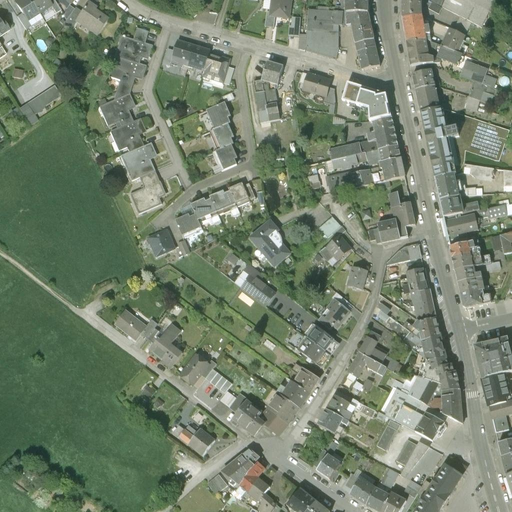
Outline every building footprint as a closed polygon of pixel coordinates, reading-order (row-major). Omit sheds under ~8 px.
[(39,14),(29,0),(20,0),(15,4),(22,15),(27,22),(39,14)] [(45,0),(29,0),(39,14),(50,7),(45,0)] [(61,11),(53,0),(45,0),(50,7),(55,15),(61,11)] [(292,0),(270,0),(271,1),(269,13),(267,13),(265,27),(273,29),(275,17),(290,19),(292,0)] [(344,0),(344,7),(335,7),(335,11),(335,15),(345,15),(368,16),(367,0),(344,0)] [(428,10),(440,16),(442,10),(459,19),(453,31),(464,37),(471,24),(482,30),(496,0),(428,0),(428,2),(431,4),(428,10)] [(422,3),(401,2),(403,21),(422,18),(422,3)] [(97,8),(90,4),(80,17),(78,20),(99,35),(108,21),(94,12),(97,8)] [(70,6),(64,16),(68,22),(74,13),(76,10),(70,6)] [(335,11),(308,10),(307,31),(334,34),(334,27),(335,15),(335,11)] [(80,17),(74,13),(68,22),(64,27),(71,31),(78,20),(80,17)] [(27,22),(22,15),(17,18),(26,31),(31,28),(27,22)] [(335,15),(334,27),(345,27),(345,15),(335,15)] [(368,16),(345,15),(345,27),(351,27),(356,44),(374,40),(368,16)] [(422,18),(403,21),(407,45),(426,41),(430,43),(429,32),(429,28),(423,28),(422,18)] [(1,24),(0,22),(0,59),(7,55),(0,44),(0,38),(10,32),(4,22),(1,24)] [(453,31),(450,30),(442,47),(457,53),(464,37),(453,31)] [(334,34),(307,31),(305,50),(336,58),(338,51),(338,34),(334,34)] [(155,48),(122,38),(116,58),(141,66),(144,57),(152,59),(155,48)] [(374,40),(356,44),(362,71),(380,67),(374,40)] [(430,43),(426,41),(407,45),(411,69),(440,64),(441,60),(457,67),(458,66),(459,66),(459,65),(458,65),(462,56),(457,53),(442,47),(430,43)] [(195,48),(178,43),(175,53),(173,59),(185,63),(184,67),(189,69),(195,48)] [(211,53),(195,48),(189,69),(192,70),(192,71),(204,75),(210,54),(211,53)] [(169,51),(165,64),(171,65),(173,59),(175,53),(169,51)] [(231,60),(210,54),(204,75),(225,81),(229,69),(231,60)] [(141,66),(116,58),(109,79),(121,82),(135,87),(138,77),(146,79),(149,68),(141,66)] [(465,61),(461,77),(473,80),(465,109),(477,112),(480,101),(491,104),(498,78),(486,75),(489,67),(465,61)] [(284,68),(268,63),(262,82),(254,83),(255,86),(262,125),(281,122),(276,89),(277,90),(284,68)] [(235,70),(229,69),(225,81),(223,85),(230,87),(235,70)] [(428,72),(413,75),(414,83),(416,91),(435,87),(433,81),(432,79),(429,80),(428,72)] [(309,75),(304,74),(301,83),(306,85),(309,75)] [(332,82),(309,75),(306,85),(304,91),(326,98),(327,98),(330,89),(332,82)] [(135,87),(121,82),(114,103),(131,96),(132,95),(135,87)] [(362,102),(365,91),(348,86),(344,97),(362,102)] [(54,87),(18,110),(30,127),(38,122),(33,116),(61,97),(54,87)] [(435,87),(416,91),(421,113),(439,110),(435,87)] [(336,91),(330,89),(327,98),(326,98),(324,104),(336,108),(336,104),(336,91)] [(376,95),(365,91),(362,102),(361,103),(367,105),(371,124),(373,124),(392,120),(386,96),(377,98),(376,95)] [(114,103),(107,106),(111,116),(106,119),(109,128),(120,123),(132,118),(128,110),(135,107),(131,96),(114,103)] [(225,105),(207,112),(215,131),(229,125),(230,124),(228,119),(231,118),(225,105)] [(442,112),(442,109),(439,110),(421,113),(435,180),(454,176),(453,175),(456,174),(448,140),(458,137),(456,128),(446,130),(442,112)] [(446,111),(442,112),(446,130),(456,128),(458,137),(448,140),(456,174),(458,172),(461,170),(463,167),(464,163),(465,152),(495,162),(499,162),(509,131),(446,111)] [(132,118),(120,123),(123,129),(134,124),(132,118)] [(392,120),(373,124),(375,136),(367,138),(368,144),(360,145),(362,155),(365,154),(379,151),(398,147),(392,120)] [(123,129),(112,133),(120,152),(129,148),(131,154),(145,148),(139,135),(146,132),(141,121),(123,129)] [(234,138),(229,125),(215,131),(213,132),(221,151),(232,146),(235,145),(232,139),(234,138)] [(131,154),(122,158),(133,183),(140,180),(156,173),(150,159),(157,156),(152,145),(145,148),(131,154)] [(360,145),(329,152),(331,163),(362,156),(362,155),(360,145)] [(238,160),(232,146),(221,151),(216,153),(224,172),(238,167),(235,161),(238,160)] [(281,147),(269,148),(269,159),(281,159),(281,147)] [(398,147),(379,151),(365,154),(366,162),(368,167),(380,164),(401,159),(398,147)] [(190,149),(180,155),(183,161),(193,154),(190,149)] [(366,162),(365,154),(362,155),(362,156),(331,163),(323,165),(326,176),(336,174),(335,172),(342,171),(342,172),(353,170),(352,167),(358,166),(357,164),(366,162)] [(401,159),(380,164),(382,170),(384,170),(385,174),(370,177),(372,186),(405,179),(401,159)] [(372,186),(370,177),(369,172),(355,175),(358,189),(372,186)] [(156,173),(140,180),(145,190),(160,183),(156,173)] [(351,174),(325,179),(328,196),(354,191),(351,174)] [(318,176),(308,178),(311,191),(321,189),(318,176)] [(454,176),(435,180),(440,202),(458,198),(457,193),(466,191),(463,182),(455,184),(454,176)] [(145,190),(131,197),(139,217),(162,207),(158,198),(165,195),(160,183),(145,190)] [(230,191),(231,193),(236,206),(238,209),(257,201),(250,185),(243,188),(242,185),(230,191)] [(218,214),(236,206),(231,193),(226,196),(224,193),(211,198),(212,201),(218,214)] [(398,194),(390,196),(392,208),(411,204),(410,199),(400,201),(398,194)] [(458,198),(440,202),(444,221),(474,214),(479,213),(478,205),(465,207),(465,208),(462,208),(460,198),(458,198)] [(199,222),(218,214),(212,201),(206,204),(205,201),(192,206),(196,217),(199,222)] [(411,204),(392,208),(395,222),(397,230),(406,229),(416,226),(411,204)] [(511,206),(479,213),(474,214),(477,224),(511,216),(511,206)] [(362,213),(363,222),(372,221),(370,212),(362,213)] [(474,214),(444,221),(449,242),(459,240),(458,235),(478,231),(477,224),(474,214)] [(199,222),(196,217),(191,219),(190,216),(176,222),(183,238),(202,230),(199,222)] [(341,229),(332,219),(320,230),(328,240),(341,229)] [(272,221),(249,240),(275,271),(293,256),(283,245),(281,247),(273,239),(281,232),(272,221)] [(395,222),(378,226),(379,230),(382,244),(408,239),(406,229),(397,230),(395,222)] [(379,230),(369,232),(371,242),(376,241),(377,245),(382,244),(379,230)] [(176,252),(168,231),(148,239),(156,260),(176,252)] [(511,234),(499,237),(504,257),(511,255),(511,250),(511,245),(511,244),(511,234)] [(352,250),(340,237),(321,254),(328,262),(334,257),(338,262),(352,250)] [(450,248),(453,260),(471,256),(468,244),(450,248)] [(385,267),(423,259),(420,245),(405,249),(398,253),(386,264),(385,267)] [(453,260),(456,272),(474,269),(482,267),(480,255),(471,256),(453,260)] [(233,256),(230,261),(236,264),(239,259),(233,256)] [(263,279),(249,268),(245,273),(251,278),(251,277),(259,283),(263,279)] [(366,273),(367,272),(352,269),(347,287),(362,291),(364,282),(363,282),(366,273)] [(456,272),(458,284),(482,279),(481,274),(475,275),(474,269),(456,272)] [(429,291),(424,270),(406,275),(412,295),(429,291)] [(259,283),(251,277),(251,278),(242,290),(266,308),(275,295),(259,283)] [(458,284),(461,296),(479,292),(478,286),(483,285),(482,279),(458,284)] [(436,320),(429,291),(412,295),(419,324),(436,320)] [(461,296),(464,310),(467,311),(482,308),(482,307),(491,305),(489,296),(483,297),(482,291),(479,292),(461,296)] [(322,318),(337,330),(351,314),(335,301),(322,318)] [(381,305),(378,309),(382,312),(386,316),(390,311),(381,305)] [(147,328),(126,312),(115,326),(136,342),(142,335),(147,328)] [(382,312),(377,317),(386,324),(390,318),(386,316),(382,312)] [(438,330),(436,320),(419,324),(414,330),(419,335),(438,330)] [(158,326),(152,321),(147,328),(142,335),(147,340),(147,339),(154,330),(158,326)] [(180,358),(168,349),(180,333),(172,327),(160,342),(158,341),(150,352),(164,362),(163,363),(171,369),(180,358)] [(339,345),(313,327),(313,328),(316,330),(309,340),(331,357),(339,345)] [(154,330),(147,339),(152,343),(159,333),(154,330)] [(440,339),(438,330),(419,335),(414,330),(410,335),(421,344),(440,339)] [(371,333),(360,353),(387,370),(394,373),(399,364),(374,350),(380,338),(371,333)] [(446,363),(440,339),(421,344),(410,335),(406,340),(424,355),(424,357),(419,358),(419,360),(427,367),(446,363)] [(474,347),(479,366),(511,358),(510,349),(508,339),(474,347)] [(331,357),(309,340),(300,353),(297,350),(296,352),(316,365),(323,369),(331,357)] [(387,370),(360,353),(341,387),(350,392),(366,366),(368,369),(382,378),(387,370)] [(208,367),(195,358),(181,377),(183,379),(183,381),(185,382),(188,382),(193,386),(201,377),(208,367)] [(511,358),(479,366),(483,383),(511,375),(511,358)] [(446,363),(427,367),(419,360),(416,369),(422,371),(420,378),(425,379),(424,381),(439,386),(441,391),(459,387),(455,374),(453,375),(452,369),(448,370),(446,363)] [(212,362),(208,367),(201,377),(206,380),(217,366),(212,362)] [(319,381),(303,370),(294,384),(310,396),(319,381)] [(511,375),(483,383),(489,408),(511,403),(511,402),(511,375)] [(394,388),(428,408),(429,405),(439,386),(424,381),(418,379),(414,378),(411,384),(406,381),(403,385),(395,381),(391,388),(393,389),(394,388)] [(374,385),(368,380),(363,387),(362,388),(369,393),(374,385)] [(362,388),(363,387),(357,383),(353,388),(360,393),(362,388)] [(310,396),(294,384),(288,391),(283,387),(278,394),(280,396),(300,410),(310,396)] [(142,393),(151,399),(156,391),(147,385),(142,393)] [(428,408),(435,412),(463,425),(461,395),(459,387),(441,391),(442,397),(448,396),(449,401),(442,401),(442,402),(434,403),(432,405),(429,405),(428,408)] [(385,417),(433,443),(445,424),(432,417),(435,412),(428,408),(394,388),(393,389),(381,412),(387,414),(385,417)] [(228,393),(221,402),(225,406),(232,397),(228,393)] [(237,400),(230,409),(238,415),(247,403),(249,401),(241,395),(237,400)] [(280,396),(268,410),(278,418),(288,426),(299,410),(300,411),(300,410),(280,396)] [(232,397),(225,406),(230,409),(237,400),(232,397)] [(351,406),(335,397),(327,412),(343,420),(351,406)] [(247,403),(238,415),(238,416),(232,424),(237,427),(239,425),(255,437),(265,427),(265,426),(258,420),(262,415),(247,403)] [(511,406),(511,403),(489,408),(493,422),(506,419),(511,417),(511,406)] [(278,418),(268,410),(264,416),(262,415),(258,420),(265,426),(265,427),(279,437),(284,431),(275,423),(278,418)] [(343,420),(327,412),(319,427),(335,436),(343,420)] [(506,419),(493,422),(495,433),(509,430),(506,419)] [(395,425),(391,422),(377,448),(387,453),(401,427),(395,425)] [(216,442),(201,431),(195,439),(185,431),(179,440),(179,439),(180,440),(181,439),(189,446),(204,457),(216,442)] [(511,441),(498,445),(502,458),(511,455),(511,441)] [(332,456),(339,445),(333,442),(326,453),(332,456)] [(406,480),(429,449),(420,445),(418,448),(409,442),(397,463),(406,468),(401,477),(406,480)] [(222,475),(240,490),(259,466),(258,464),(262,461),(251,452),(222,475)] [(511,455),(502,458),(507,475),(511,473),(511,455)] [(341,465),(328,456),(317,472),(330,481),(341,465)] [(451,459),(446,467),(461,478),(467,470),(451,459)] [(240,490),(248,497),(260,481),(267,472),(259,466),(240,490)] [(461,478),(446,467),(439,478),(437,477),(431,486),(426,482),(422,489),(418,495),(423,498),(419,504),(421,505),(416,511),(438,511),(440,510),(440,511),(450,496),(449,496),(461,478)] [(399,475),(387,469),(379,483),(391,490),(399,475)] [(376,489),(360,479),(359,480),(352,475),(342,489),(351,495),(351,496),(366,506),(376,489)] [(228,488),(219,477),(208,486),(217,497),(228,488)] [(272,490),(260,481),(248,497),(260,506),(272,490)] [(405,493),(415,500),(418,495),(422,489),(411,482),(405,493)] [(383,511),(391,497),(376,489),(366,506),(377,511),(383,511)] [(308,511),(317,503),(301,490),(287,506),(295,511),(308,511)] [(401,511),(407,502),(392,495),(391,497),(383,511),(401,511)] [(275,511),(279,508),(267,498),(257,510),(258,511),(275,511)] [(328,511),(317,503),(308,511),(328,511)]
